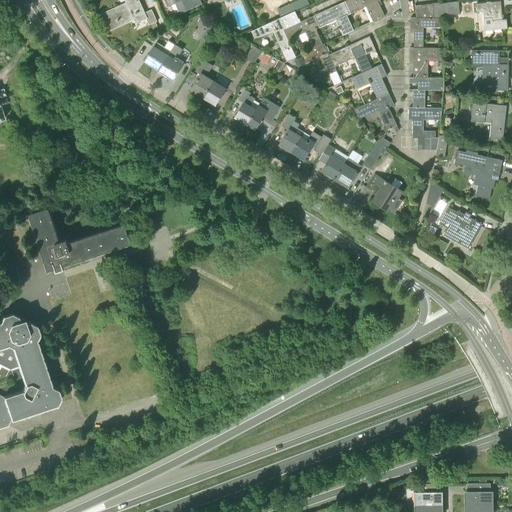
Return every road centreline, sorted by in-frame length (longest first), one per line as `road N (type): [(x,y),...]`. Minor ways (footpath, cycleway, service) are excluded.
road 1 (secondary): [(19,0),(98,87),(411,280)]
road 2 (primary): [(511,359),(109,511)]
road 3 (secondary): [(475,313),(446,287),(118,83)]
road 4 (primary): [(413,336),(75,511)]
road 5 (primary): [(166,511),(511,382)]
road 6 (residential): [(402,243),(132,78)]
road 7 (primary): [(279,511),(511,431)]
road 8 (residential): [(402,243),(421,210),(427,167),(403,149),(404,130)]
road 9 (residential): [(490,332),(474,295),(402,243)]
road 10 (secondary): [(454,314),(511,419)]
